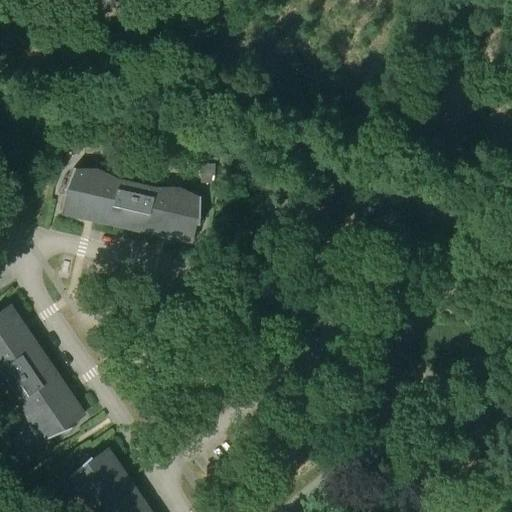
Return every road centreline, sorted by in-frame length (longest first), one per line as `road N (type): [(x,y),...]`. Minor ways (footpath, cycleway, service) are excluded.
road 1 (residential): [(158,476),(333,339),(340,314),(324,302),(7,238),(29,286),(117,416)]
road 2 (residential): [(288,511),(446,381),(511,353)]
